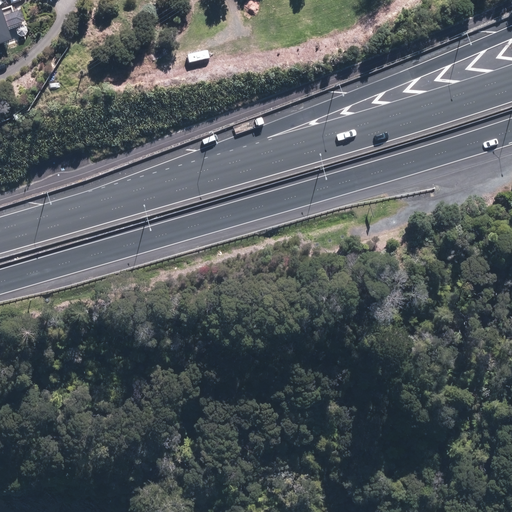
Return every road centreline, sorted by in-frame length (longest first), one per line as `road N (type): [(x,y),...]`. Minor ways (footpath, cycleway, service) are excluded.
road 1 (motorway): [(511,130),(0,282)]
road 2 (motorway): [(108,210),(308,113),(511,31)]
road 3 (motorway): [(108,210),(511,89)]
